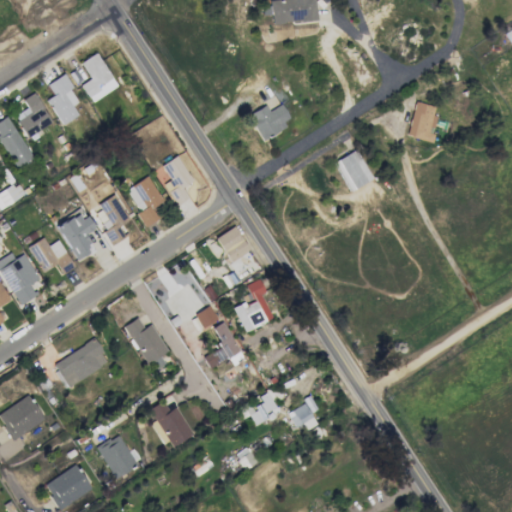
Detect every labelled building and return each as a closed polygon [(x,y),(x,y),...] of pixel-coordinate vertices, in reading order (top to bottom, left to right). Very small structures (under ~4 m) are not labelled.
[(268,0),(313,0),(316,20),(299,23),(299,21),(271,24),(268,0)] [(511,46),(511,45),(511,25),(502,32),(511,46)] [(90,77),(80,62),(96,51),(112,76),(116,84),(91,100),(88,95),(88,96),(80,83),(90,77)] [(45,98),(53,93),(46,83),(63,72),(72,85),(68,88),(77,100),(71,104),(77,113),(62,123),(45,98)] [(15,120),(20,117),(17,112),(27,106),(22,98),(33,91),(42,106),(51,120),(39,128),(41,133),(32,139),(29,135),(26,137),(15,120)] [(437,112),(436,116),(435,116),(432,126),(429,125),(427,131),(433,133),(430,141),(410,135),(410,134),(405,133),(415,100),(433,105),(432,111),(433,111),(432,112),(435,113),(436,112),(437,112)] [(280,104),(288,118),(281,122),(284,127),(261,141),(254,129),(253,129),(249,121),(251,120),(248,114),(264,105),(267,111),(280,104)] [(0,118),(6,115),(32,155),(30,156),(33,161),(27,165),(24,160),(15,166),(0,142),(0,118)] [(355,147),(371,177),(348,190),(331,161),(355,147)] [(159,165),(168,180),(161,184),(174,205),(186,197),(180,187),(191,180),(175,155),(159,165)] [(123,190),(137,212),(134,213),(143,227),(156,219),(150,209),(161,201),(145,176),(123,190)] [(0,207),(22,194),(14,182),(0,190),(0,207)] [(96,203),(109,226),(100,231),(108,245),(122,238),(116,226),(127,220),(112,194),(96,203)] [(73,260),(91,250),(82,233),(92,228),(83,211),(55,226),(73,260)] [(229,263),(248,250),(232,225),(212,238),(229,263)] [(40,272),(54,264),(59,274),(72,267),(57,239),(46,245),(41,237),(25,246),(40,272)] [(0,276),(17,305),(35,295),(28,284),(36,279),(21,253),(12,258),(8,253),(0,257),(0,276)] [(214,321),(208,306),(192,312),(198,327),(214,321)] [(166,351),(148,324),(142,328),(135,317),(120,326),(149,371),(162,362),(158,356),(166,351)] [(219,346),(201,357),(208,368),(238,350),(220,322),(208,329),(219,346)] [(51,361),(64,386),(106,364),(93,339),(51,361)] [(248,401),(235,408),(240,419),(247,415),(253,426),(272,415),(269,410),(274,407),(265,391),(257,396),(261,402),(251,407),(248,401)] [(42,418),(25,394),(0,411),(0,424),(10,440),(42,418)] [(293,428),(300,424),(303,430),(314,424),(307,411),(313,408),(306,396),(300,399),(302,403),(285,412),(293,428)] [(174,406),(167,411),(160,400),(145,409),(155,424),(154,425),(168,448),(191,434),(174,406)] [(95,445),(110,477),(136,465),(132,456),(128,457),(118,434),(95,445)] [(89,488),(72,464),(41,485),(58,509),(89,488)]
